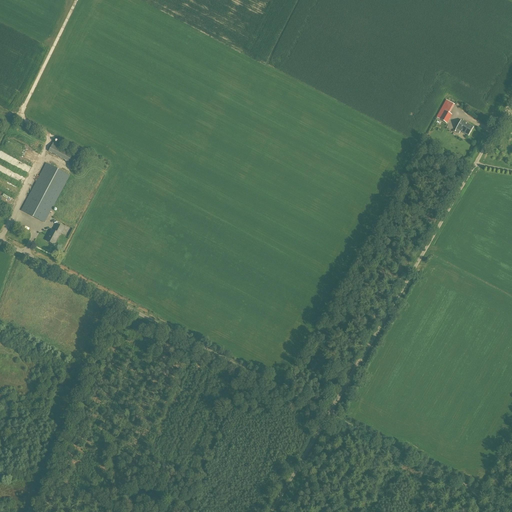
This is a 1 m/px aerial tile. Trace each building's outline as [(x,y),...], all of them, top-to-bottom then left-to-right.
[(454,105),(446,100),(436,117),(447,124),(452,115),(449,113),(454,105)] [(454,131),(459,134),(460,131),(468,136),(473,127),(461,120),(454,131)] [(48,151),(69,162),(74,153),(53,142),(48,151)] [(21,211),(44,223),(70,175),(46,163),(21,211)] [(57,224),(54,231),(52,230),(46,240),(54,245),(60,234),(61,234),(64,227),(57,224)]
